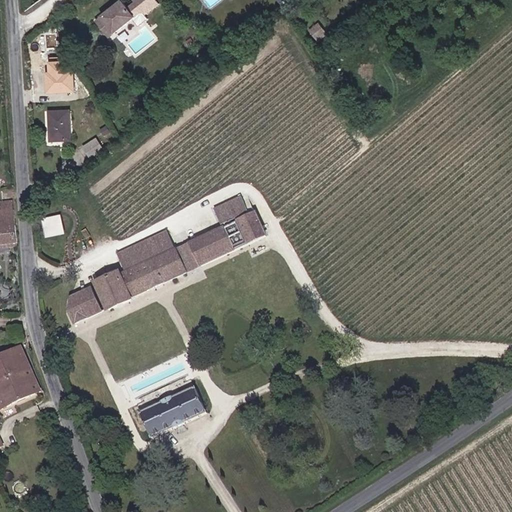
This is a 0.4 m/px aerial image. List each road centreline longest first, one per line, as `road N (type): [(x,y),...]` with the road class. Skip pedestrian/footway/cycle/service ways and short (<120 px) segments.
road 1 (unclassified): [(100,511),(35,321),(10,0)]
road 2 (unclassified): [(340,511),(511,398)]
road 3 (unknown): [(30,274),(96,254),(167,214)]
